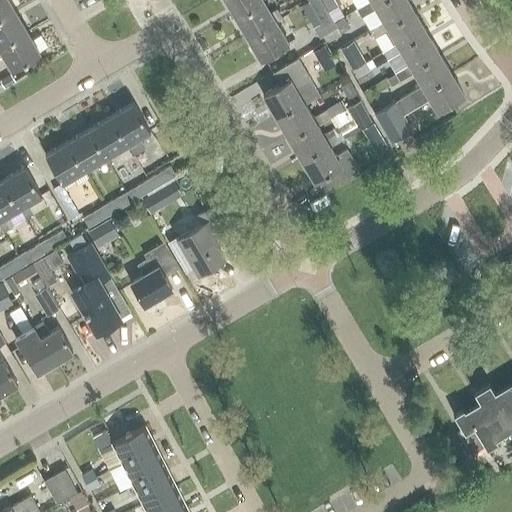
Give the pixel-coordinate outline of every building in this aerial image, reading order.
[(8,0),(0,0),(0,16),(14,9),(8,0)] [(261,0),(224,0),(234,16),(261,0)] [(247,38),(276,21),(282,17),(276,7),(270,10),(263,0),(261,0),(234,16),(247,38)] [(338,28),(321,0),(309,0),(308,1),(322,23),(314,28),(320,38),(338,28)] [(375,8),(383,22),(385,25),(413,9),(407,0),(378,0),(373,4),(371,0),(357,9),(361,17),(375,8)] [(0,46),(27,31),(14,9),(0,16),(0,46)] [(398,46),(425,30),(413,9),(385,25),(383,22),(369,30),(374,38),(388,30),(396,43),(398,46)] [(276,21),(247,38),(260,60),(294,40),(288,29),(283,33),(276,21)] [(401,51),(409,64),(411,68),(438,51),(425,30),(398,46),(396,43),(382,51),(387,59),(401,51)] [(0,59),(4,57),(11,70),(40,53),(27,31),(0,46),(0,59)] [(340,48),(353,69),(365,61),(352,40),(340,48)] [(323,70),(334,64),(323,45),(313,51),(323,70)] [(411,68),(409,64),(395,73),(400,81),(414,72),(422,85),(424,89),(451,73),(438,51),(411,68)] [(305,104),(319,95),(314,87),(300,96),(294,86),(309,77),(298,57),(272,73),(279,85),(263,95),(276,116),(303,100),(305,104)] [(395,73),(386,78),(391,86),(400,81),(395,73)] [(451,73),(424,89),(422,85),(400,99),(408,112),(430,99),(437,111),(464,94),(451,73)] [(317,125),(332,117),(327,109),(313,117),(305,104),(303,100),(276,116),(288,138),(315,122),(317,125)] [(391,141),(412,129),(396,101),(374,114),(376,117),(390,142),(391,141)] [(133,102),(111,115),(128,144),(134,155),(143,149),(137,139),(150,131),(133,102)] [(89,128),(106,157),(128,144),(111,115),(89,128)] [(323,134),(317,125),(315,122),(288,138),(301,159),(328,143),(330,146),(344,138),(337,126),(323,134)] [(89,128),(68,141),(85,170),(106,157),(89,128)] [(376,153),(388,147),(381,136),(370,143),(376,153)] [(76,183),(72,177),(85,170),(68,141),(45,154),(62,183),(63,182),(66,188),(76,183)] [(335,156),(330,146),(328,143),(301,159),(314,181),(318,179),(327,192),(361,172),(347,149),(335,156)] [(19,208),(22,214),(32,208),(28,203),(41,195),(24,166),(2,179),(19,208)] [(171,166),(146,180),(152,189),(176,175),(171,166)] [(0,180),(0,226),(3,231),(12,225),(6,216),(19,208),(2,179),(0,180)] [(146,180),(125,192),(131,202),(152,189),(146,180)] [(125,192),(106,204),(111,213),(131,202),(125,192)] [(151,214),(161,207),(152,193),(142,199),(151,214)] [(88,227),(111,213),(106,204),(83,217),(88,227)] [(216,244),(230,235),(212,206),(198,214),(203,223),(178,238),(198,272),(224,257),(216,244)] [(107,239),(117,233),(109,219),(99,225),(107,239)] [(62,230),(40,243),(46,253),(68,240),(62,230)] [(69,241),(74,250),(86,243),(81,234),(69,241)] [(130,311),(110,276),(90,242),(67,255),(84,284),(72,291),(96,332),(120,318),(120,317),(130,311)] [(138,264),(143,274),(130,282),(144,304),(171,288),(164,276),(179,268),(164,242),(144,254),(144,255),(145,255),(147,259),(138,264)] [(24,266),(46,253),(40,243),(18,256),(24,266)] [(63,262),(56,249),(33,262),(46,286),(56,280),(50,269),(63,262)] [(0,274),(2,279),(24,266),(18,256),(0,266),(0,274)] [(13,275),(18,283),(37,271),(33,263),(13,275)] [(0,309),(12,303),(1,283),(0,283),(0,309)] [(47,316),(58,310),(45,288),(34,295),(47,316)] [(49,332),(43,321),(32,327),(54,362),(73,351),(58,326),(49,332)] [(36,373),(54,362),(32,327),(15,337),(36,373)] [(0,394),(17,384),(0,354),(0,394)] [(511,387),(495,398),(493,393),(495,392),(489,383),(474,392),(479,401),(481,400),(484,405),(467,415),(463,408),(453,414),(462,428),(457,431),(471,455),(485,446),(486,449),(498,442),(493,434),(511,422),(511,387)] [(156,446),(145,425),(111,442),(122,463),(156,446)] [(166,467),(156,446),(122,463),(132,484),(166,467)] [(132,484),(143,504),(176,487),(166,467),(132,484)] [(56,502),(77,490),(65,468),(44,480),(56,502)] [(89,489),(100,483),(92,469),(82,475),(89,489)] [(143,504),(146,511),(177,511),(186,507),(176,487),(143,504)] [(0,511),(40,511),(31,496),(10,507),(10,506),(0,511)]
